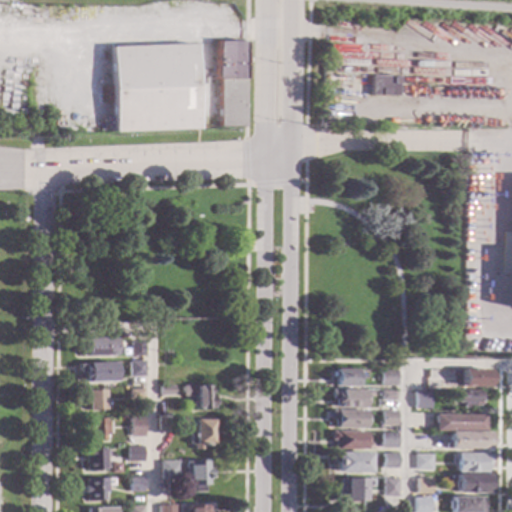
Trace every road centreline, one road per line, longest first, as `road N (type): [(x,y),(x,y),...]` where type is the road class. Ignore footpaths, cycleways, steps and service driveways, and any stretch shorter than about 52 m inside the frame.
road 1 (secondary): [(262,159),(259,511)]
road 2 (secondary): [(287,511),(287,159)]
road 3 (residential): [(44,170),(40,511)]
road 4 (residential): [(44,170),(287,159)]
road 5 (secondary): [(263,0),(262,159)]
road 6 (secondary): [(287,159),(287,0)]
